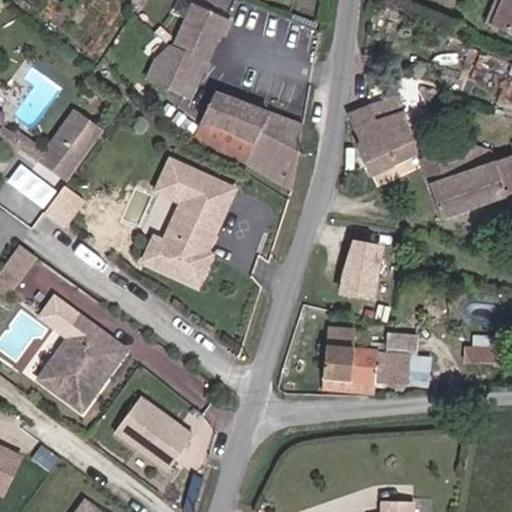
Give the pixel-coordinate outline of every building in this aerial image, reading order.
[(209,33),(217,14),(184,0),(168,37),(199,51),(207,32),(209,33)] [(511,0),(490,0),(488,6),(511,14),(511,0)] [(181,92),(199,51),(168,37),(165,43),(163,42),(148,56),(140,74),(181,92)] [(190,134),(242,154),(260,107),(208,86),(190,134)] [(391,156),(417,147),(397,90),(370,100),(381,130),(391,156)] [(358,137),(381,130),(370,100),(347,108),(358,137)] [(69,106),(53,129),(81,149),(97,127),(69,106)] [(0,126),(0,136),(13,145),(16,141),(34,154),(39,148),(12,129),(9,133),(0,126)] [(81,149),(53,129),(39,148),(34,154),(63,175),(81,149)] [(367,164),(391,156),(381,130),(358,137),(363,150),(367,164)] [(511,145),(465,141),(442,146),(418,153),(440,216),(511,192),(511,145)] [(160,154),(148,185),(164,192),(177,161),(160,154)] [(148,232),(138,256),(193,278),(205,247),(200,245),(202,239),(200,234),(202,229),(207,227),(226,181),(177,161),(164,192),(174,196),(158,236),(148,232)] [(61,224),(81,196),(59,180),(39,208),(61,224)] [(371,298),(376,241),(340,238),(335,295),(371,298)] [(0,261),(0,291),(5,295),(33,256),(14,242),(0,261)] [(38,375),(77,406),(123,353),(82,321),(38,375)] [(322,375),(402,373),(401,340),(348,341),(347,324),(321,325),(322,375)] [(134,395),(112,437),(170,467),(192,425),(134,395)] [(0,496),(3,498),(21,460),(0,449),(0,496)] [(411,511),(411,495),(389,495),(388,511),(411,511)]
